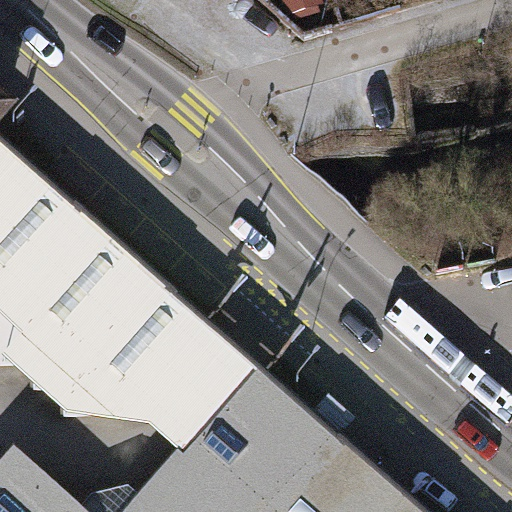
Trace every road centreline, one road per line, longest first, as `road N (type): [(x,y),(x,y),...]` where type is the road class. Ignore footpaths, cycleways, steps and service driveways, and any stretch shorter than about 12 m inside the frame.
road 1 (secondary): [(21,0),(511,439)]
road 2 (residential): [(233,91),(511,10)]
